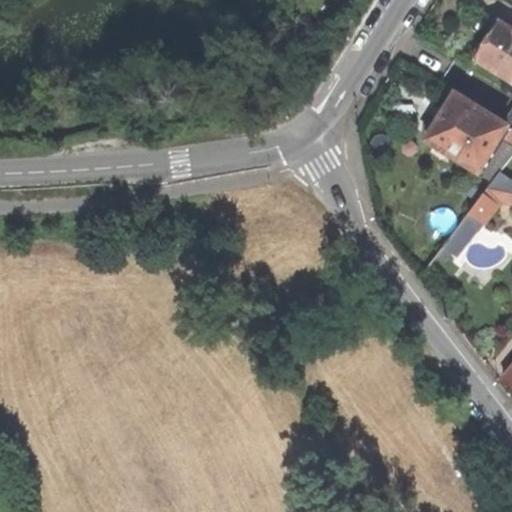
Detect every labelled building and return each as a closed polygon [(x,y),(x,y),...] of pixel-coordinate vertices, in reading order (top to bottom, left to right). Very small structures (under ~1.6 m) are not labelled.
[(511,31),(499,23),(493,34),(488,42),(482,43),(477,51),(478,57),(476,62),(504,80),(511,85),(511,31)] [(509,91),(511,86),(511,85),(504,80),(500,86),(509,91)] [(478,173),(507,128),(508,126),(505,124),(455,92),(445,109),(441,110),(439,114),(437,117),(437,122),(431,131),(429,132),(426,134),(425,137),(425,141),(426,144),(428,146),(431,147),(435,146),(478,173)] [(511,181),(511,182),(499,172),(482,193),(483,195),(419,278),(437,301),(492,232),(486,226),(500,207),(499,205),(501,202),(511,204),(511,181)] [(511,363),(503,375),(511,382),(511,363)]
